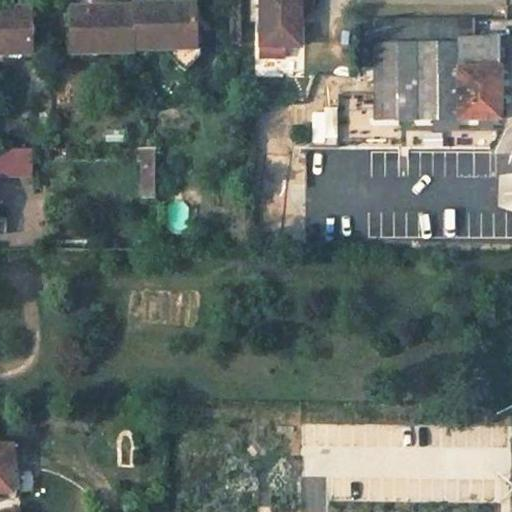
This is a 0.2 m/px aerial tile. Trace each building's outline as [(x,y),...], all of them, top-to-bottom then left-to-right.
[(309,6),(309,0),(258,0),(258,56),(281,56),(280,45),(296,44),(296,6),(309,6)] [(132,13),(131,53),(164,53),(165,47),(193,48),(194,9),(132,9),(132,13)] [(69,12),(69,48),(95,50),(95,56),(131,55),(131,53),(132,13),(69,12)] [(0,59),(2,60),(3,55),(29,55),(31,15),(0,15),(0,59)] [(375,22),(374,119),(495,119),(497,39),(476,38),(475,21),(375,22)] [(139,149),(139,199),(154,200),(154,149),(139,149)] [(511,421),(504,421),(503,437),(511,436),(511,421)] [(0,444),(0,500),(2,501),(16,482),(13,458),(12,445),(7,444),(0,444)]
